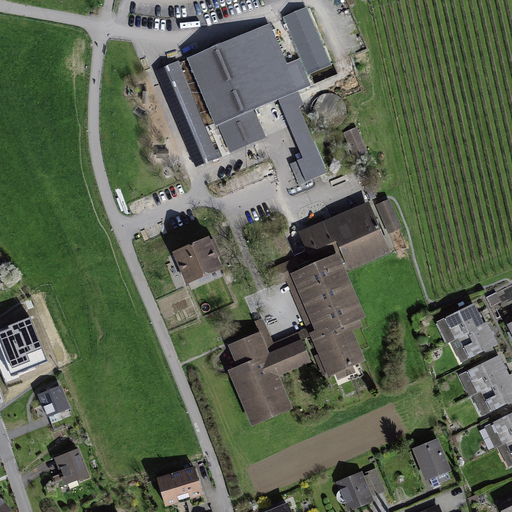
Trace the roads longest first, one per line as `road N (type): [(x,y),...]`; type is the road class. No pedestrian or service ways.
road 1 (residential): [(228,511),(103,186),(94,94),(104,26)]
road 2 (track): [(104,26),(164,35),(301,0)]
road 3 (unknown): [(152,33),(152,83),(206,199)]
